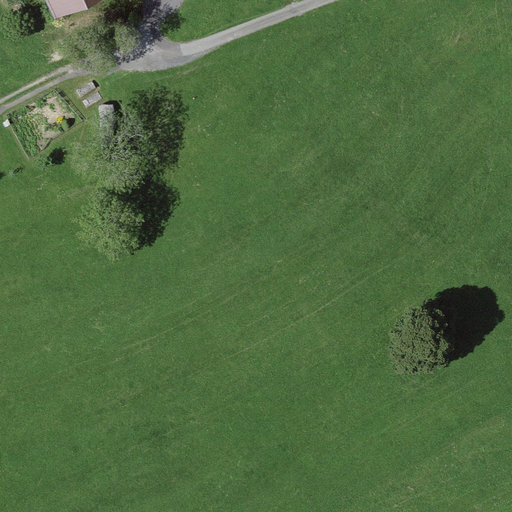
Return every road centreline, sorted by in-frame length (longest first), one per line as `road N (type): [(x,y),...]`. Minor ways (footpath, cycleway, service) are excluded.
road 1 (track): [(329,0),(184,54),(145,44),(147,19),(168,0)]
road 2 (track): [(0,107),(145,44)]
